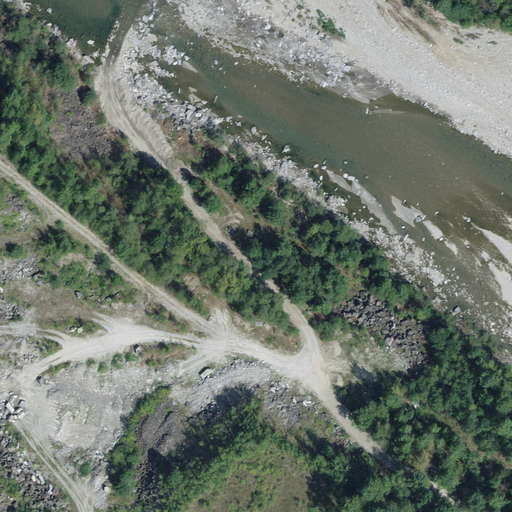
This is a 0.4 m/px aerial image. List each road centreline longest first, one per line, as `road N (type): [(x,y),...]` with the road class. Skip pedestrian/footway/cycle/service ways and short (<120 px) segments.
road 1 (track): [(156,0),(117,95),(187,198),(303,328),(307,348),(290,375)]
road 2 (track): [(221,341),(143,337),(93,346),(39,359),(13,381),(11,409),(79,511)]
road 3 (track): [(290,375),(181,307),(0,167)]
road 4 (track): [(290,375),(395,450),(463,511)]
road 5 (track): [(234,333),(86,408)]
road 6 (track): [(204,217),(271,232),(337,274)]
